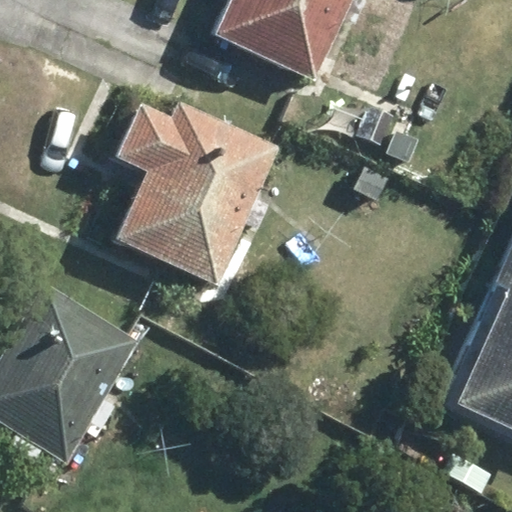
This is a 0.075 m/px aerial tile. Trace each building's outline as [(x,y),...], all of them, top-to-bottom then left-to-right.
[(364,0),(363,0),(226,0),(210,36),(312,82),(341,19),(354,24),(364,0)] [(511,2),(507,0),(485,0),(456,60),(511,88),(511,2)] [(399,116),(363,99),(343,144),(379,161),(399,116)] [(250,210),(237,203),(260,153),(158,107),(151,122),(118,108),(96,159),(128,172),(95,244),(197,290),(227,225),(239,232),(250,210)] [(511,226),(480,293),(492,299),(438,414),(511,448),(511,226)] [(26,289),(0,331),(0,454),(14,463),(20,453),(45,467),(70,426),(83,433),(95,410),(84,404),(120,345),(26,289)] [(382,382),(318,349),(286,409),(350,442),(382,382)]
